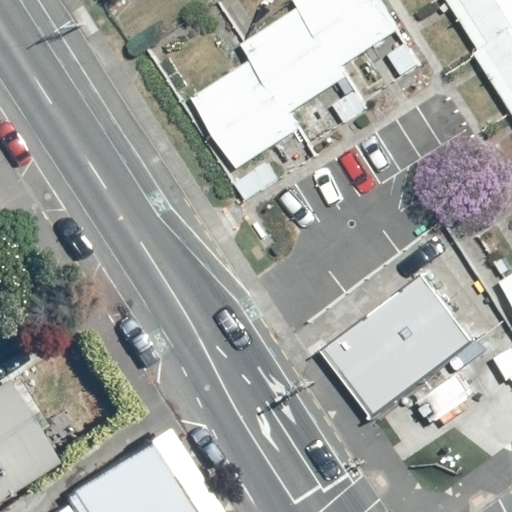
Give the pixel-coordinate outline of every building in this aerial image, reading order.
[(345,125),(368,110),(363,101),(424,63),(385,0),(300,0),(304,4),(244,42),(254,59),(193,97),(233,159),(222,166),(245,202),(281,180),(322,154),(315,144),(345,125)] [(511,0),(449,0),(482,51),(474,55),(511,115),(511,0)] [(477,345),(421,271),(361,317),(369,327),(329,357),(378,420),(477,345)] [(511,271),(499,280),(511,298),(511,271)] [(0,495),(58,458),(7,377),(0,381),(0,495)] [(159,511),(120,452),(61,492),(74,511),(159,511)]
